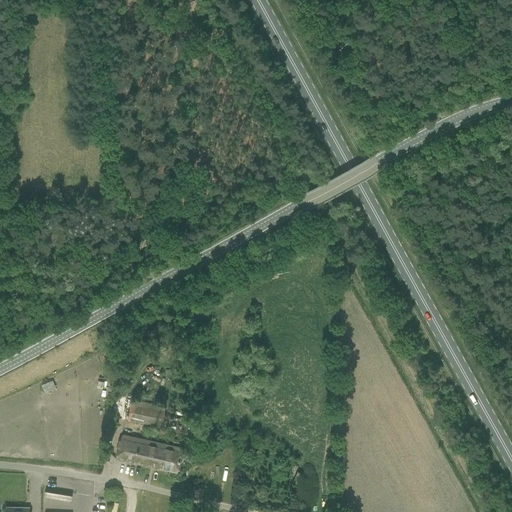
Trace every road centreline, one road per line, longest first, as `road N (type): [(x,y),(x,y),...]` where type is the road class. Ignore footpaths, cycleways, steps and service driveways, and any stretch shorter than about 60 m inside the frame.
road 1 (tertiary): [(0,368),(377,162),(511,101)]
road 2 (primary): [(511,463),(257,0)]
road 3 (unclassified): [(247,511),(0,465)]
